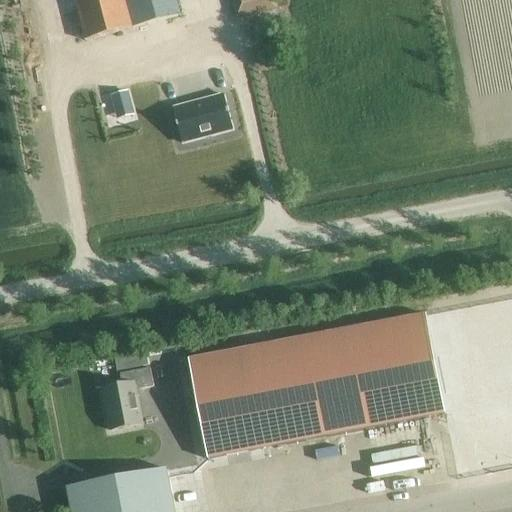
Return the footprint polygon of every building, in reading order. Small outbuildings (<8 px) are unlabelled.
[(133,30),(125,0),(76,0),(87,42),(133,30)] [(182,17),(177,0),(127,0),(135,29),(182,17)] [(280,11),(290,8),(287,0),(233,0),(238,21),(280,11)] [(128,92),(112,96),(118,118),(134,114),(128,92)] [(224,96),(173,110),(182,144),(233,131),(224,96)] [(445,415),(426,316),(189,361),(208,460),(445,415)] [(146,354),(134,356),(135,359),(137,369),(149,367),(147,356),(146,354)] [(122,386),(102,390),(110,432),(142,426),(136,391),(154,388),(150,369),(120,375),(122,386)] [(174,511),(166,470),(67,489),(71,511),(174,511)]
